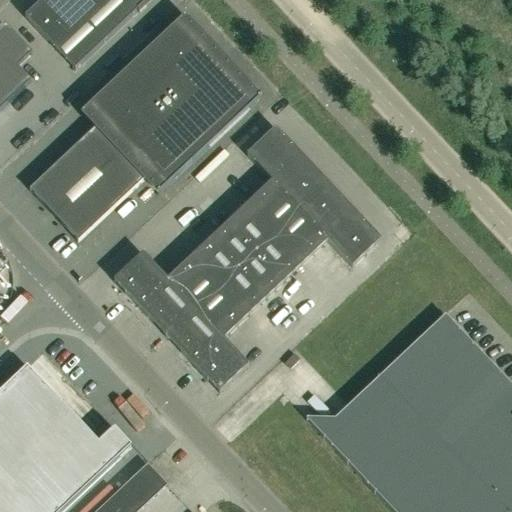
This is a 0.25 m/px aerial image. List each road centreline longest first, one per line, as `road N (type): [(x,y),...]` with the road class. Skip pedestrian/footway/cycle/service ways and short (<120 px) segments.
road 1 (unclassified): [(511,238),(287,0)]
road 2 (unclassified): [(56,288),(265,511)]
